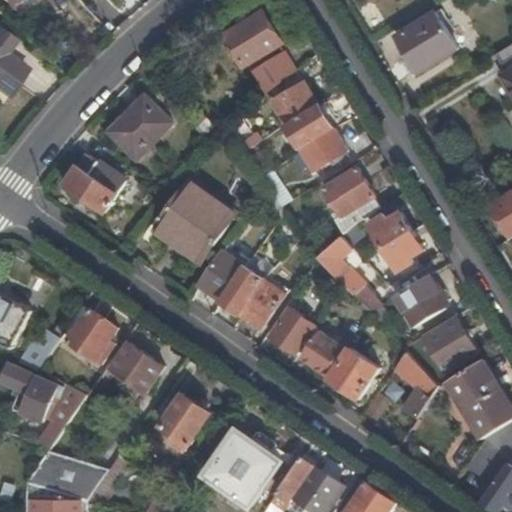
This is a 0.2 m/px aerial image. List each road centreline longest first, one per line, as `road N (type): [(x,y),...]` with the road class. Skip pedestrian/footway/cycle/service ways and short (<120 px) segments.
road 1 (residential): [(2,195),(462,511)]
road 2 (residential): [(511,319),(313,0)]
road 3 (residential): [(2,195),(108,67),(197,0)]
